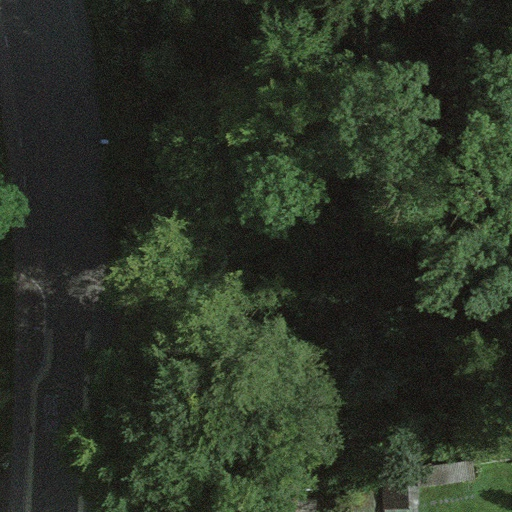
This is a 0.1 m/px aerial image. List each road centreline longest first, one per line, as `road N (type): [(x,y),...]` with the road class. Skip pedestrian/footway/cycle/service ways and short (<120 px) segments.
road 1 (tertiary): [(35,0),(59,251),(54,511)]
road 2 (track): [(411,0),(323,76),(160,275),(61,354)]
